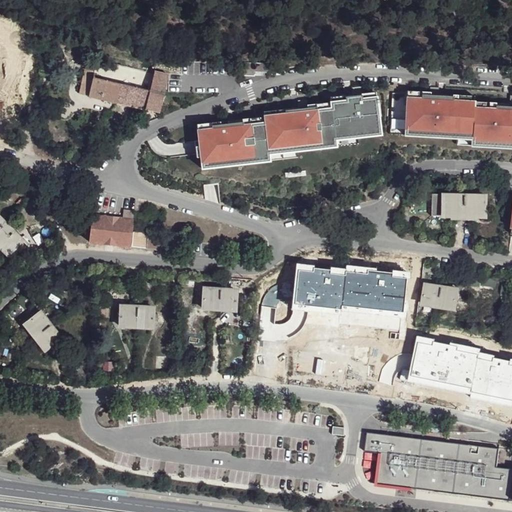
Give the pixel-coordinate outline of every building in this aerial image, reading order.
[(79,94),(88,95),(92,77),(96,59),(88,57),(79,94)] [(96,59),(92,77),(88,95),(144,108),(148,90),(152,73),(96,59)] [(250,63),(249,73),(266,74),(267,64),(250,63)] [(168,76),(152,73),(148,90),(144,108),(160,111),(168,76)] [(511,98),(510,99),(510,110),(495,109),(495,112),(474,110),(474,104),(453,103),(453,98),(439,97),(440,88),(431,88),(431,96),(430,99),(422,99),(421,103),(407,102),(405,133),(435,136),(435,140),(449,141),(450,137),(472,138),(471,144),(471,146),(493,148),(493,151),(511,152),(511,98)] [(430,99),(431,96),(408,95),(407,102),(421,103),(422,99),(430,99)] [(380,136),(378,113),(380,113),(380,109),(378,109),(378,107),(364,108),(363,96),(354,96),(355,105),(347,105),(347,106),(331,108),(332,114),(318,115),(317,112),(309,112),(308,110),(308,104),(299,105),(300,113),(286,114),(286,118),(264,120),(265,126),(244,128),(243,125),(212,127),(212,132),(198,133),(200,165),(224,163),(224,167),(247,165),(246,162),(268,160),(268,158),(268,152),(289,151),(289,155),(312,153),(312,149),(335,148),(335,146),(336,146),(335,144),(350,143),(350,139),(380,136)] [(221,127),(221,124),(197,126),(198,133),(212,132),(212,127),(221,127)] [(431,217),(442,217),(442,198),(431,197),(431,217)] [(442,198),(442,217),(450,217),(475,218),(484,218),(484,209),(484,203),(484,199),(442,198)] [(126,206),(124,219),(133,220),(134,207),(126,206)] [(89,242),(129,248),(133,220),(124,219),(102,216),(93,215),(89,242)] [(0,247),(8,255),(15,248),(14,247),(20,239),(0,218),(0,247)] [(133,233),(131,247),(147,249),(149,235),(133,233)] [(177,250),(179,235),(165,233),(165,237),(164,248),(177,250)] [(149,235),(147,249),(163,251),(164,248),(165,237),(149,235)] [(313,272),(299,270),(295,304),(342,309),(342,305),(404,312),(407,278),(392,277),(392,273),(368,271),(368,275),(346,272),(345,276),(330,274),(331,270),(314,269),(313,272)] [(420,306),(455,311),(459,289),(423,284),(420,306)] [(200,309),(233,311),(234,302),(234,297),(234,292),(201,290),(201,295),(200,301),(200,309)] [(116,327),(150,328),(150,319),(151,315),(151,309),(118,308),(117,314),(117,318),(116,327)] [(25,326),(45,351),(52,346),(56,343),(61,340),(40,314),(35,318),(32,320),(25,326)] [(393,359),(393,334),(356,334),(356,358),(393,359)] [(434,340),(416,336),(407,381),(471,393),(470,397),(511,405),(511,359),(510,359),(510,361),(494,358),(494,355),(479,352),(479,349),(450,343),(450,345),(434,342),(434,340)] [(368,432),(366,451),(382,453),(378,483),(509,499),(511,472),(511,468),(496,467),(499,448),(368,432)]
